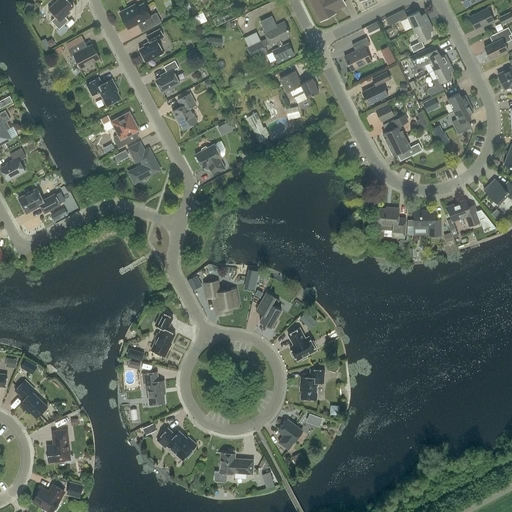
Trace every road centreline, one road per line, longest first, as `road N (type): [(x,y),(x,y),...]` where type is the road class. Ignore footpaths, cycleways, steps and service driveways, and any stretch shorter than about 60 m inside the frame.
road 1 (residential): [(206,336),(185,386),(190,406),(225,429),(255,424),(269,412),(280,379),(267,348),(224,336)]
road 2 (residential): [(407,186),(435,189),(471,173),(492,133),(489,107),(438,0)]
road 3 (residential): [(181,225),(190,187),(97,0)]
road 4 (residential): [(181,225),(116,206),(25,247),(0,210)]
road 5 (residential): [(407,186),(372,160),(315,44)]
road 6 (residential): [(206,336),(174,276),(181,225)]
